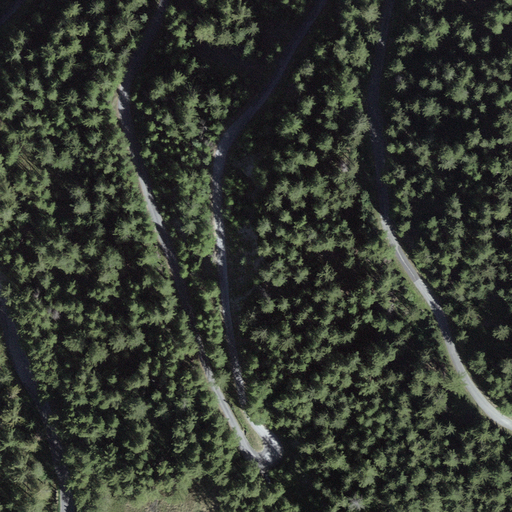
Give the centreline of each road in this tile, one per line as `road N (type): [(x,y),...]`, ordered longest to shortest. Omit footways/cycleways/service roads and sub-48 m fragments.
road 1 (unclassified): [(163,0),(129,74),(125,108),(208,373),(245,449),(262,462),(271,457),(270,440),(250,417),(235,373),(217,169),(224,142),(319,0)]
road 2 (unclassified): [(389,0),(373,99),(385,222),(459,369),(493,415),(511,426)]
road 3 (tertiary): [(0,297),(50,426),(66,511)]
